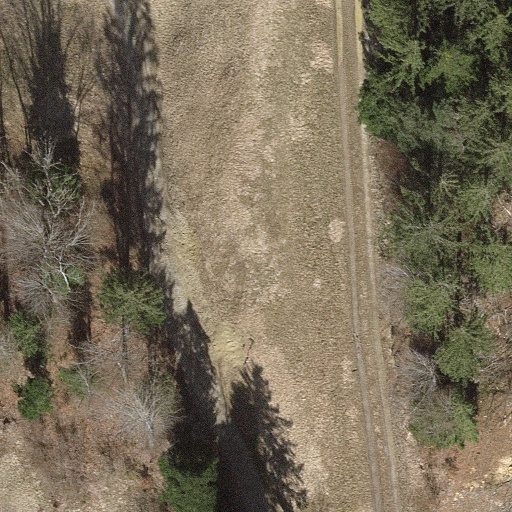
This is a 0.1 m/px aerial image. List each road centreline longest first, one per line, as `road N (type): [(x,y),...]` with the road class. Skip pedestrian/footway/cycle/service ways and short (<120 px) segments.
road 1 (track): [(257,511),(241,465),(162,315),(130,83),(109,0)]
road 2 (track): [(399,511),(348,0)]
